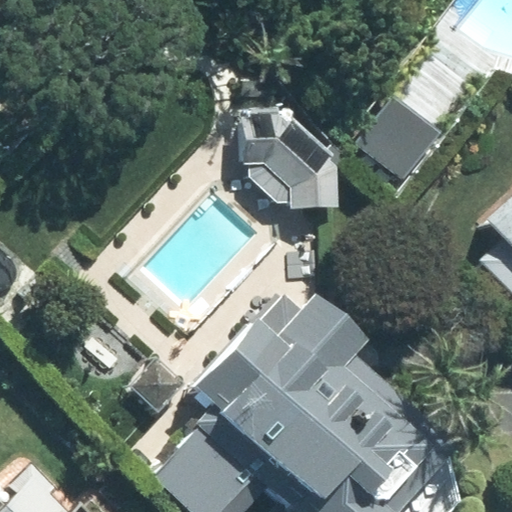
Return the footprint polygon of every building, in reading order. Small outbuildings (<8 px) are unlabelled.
[(390,89),(353,134),(397,169),(433,124),(390,89)] [(287,206),(287,213),(336,211),(334,170),(328,170),(322,164),(329,156),(292,122),(275,112),(236,113),(238,168),(249,168),(247,183),(272,207),(287,206)] [(475,264),(511,302),(511,190),(477,224),(496,244),(475,264)] [(144,479),(181,511),(452,511),(460,504),(448,456),(453,451),(348,358),(361,343),(309,297),(296,312),(279,297),(192,393),(208,407),(144,479)] [(12,496),(0,507),(0,511),(72,511),(28,467),(5,489),(12,496)]
